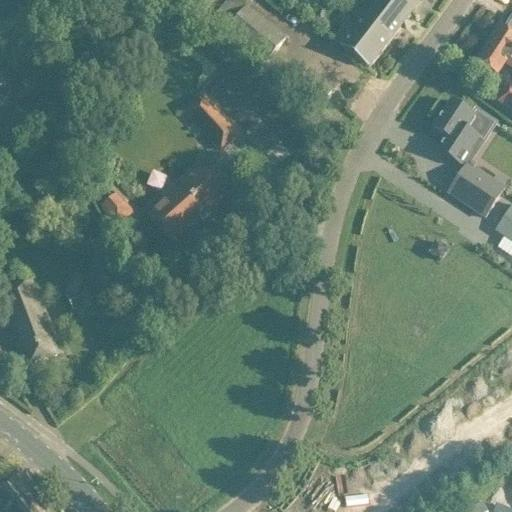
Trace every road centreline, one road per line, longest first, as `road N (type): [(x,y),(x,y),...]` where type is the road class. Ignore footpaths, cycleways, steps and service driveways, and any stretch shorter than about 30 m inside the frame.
road 1 (unclassified): [(227,511),(267,481),(297,410),(328,219),(376,120),(460,0)]
road 2 (tertiary): [(97,511),(0,419)]
